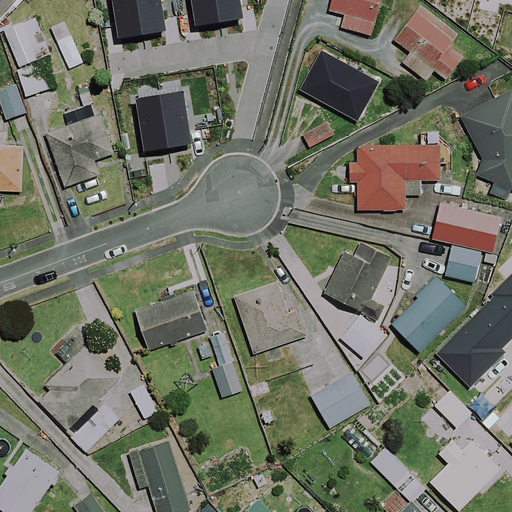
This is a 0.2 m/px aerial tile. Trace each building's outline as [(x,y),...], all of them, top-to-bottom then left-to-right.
[(0,0),(0,15),(16,0),(0,0)] [(173,18),(170,0),(148,0),(152,22),(173,18)] [(277,19),(277,0),(254,0),(254,18),(277,19)] [(379,0),(331,0),(328,12),(344,16),(340,29),(369,37),(379,0)] [(457,35),(418,8),(394,43),(409,53),(401,65),(425,81),(432,72),(445,82),(465,54),(450,44),(457,35)] [(42,59),(27,22),(3,32),(18,69),(42,59)] [(258,29),(192,26),(190,73),(256,76),(258,29)] [(377,84),(322,54),(300,93),(355,123),(377,84)] [(151,75),(148,59),(133,62),(135,77),(118,80),(129,150),(169,144),(163,101),(171,99),(167,72),(151,75)] [(50,91),(44,69),(17,77),(24,99),(50,91)] [(25,114),(15,86),(0,90),(0,106),(5,121),(25,114)] [(511,91),(511,89),(458,114),(483,164),(479,181),(511,189),(511,91)] [(83,122),(79,110),(65,115),(69,128),(45,135),(63,190),(98,178),(93,162),(112,156),(100,116),(83,122)] [(22,148),(0,147),(0,192),(20,194),(22,148)] [(439,183),(439,148),(355,147),(355,163),(348,163),(348,183),(356,184),(356,212),(403,213),(403,197),(420,197),(420,182),(439,183)] [(500,221),(456,210),(449,241),(493,252),(500,221)] [(324,299),(376,320),(382,305),(372,300),(390,258),(360,245),(353,261),(342,256),(324,299)] [(479,255),(450,248),(443,277),(472,284),(479,255)] [(465,306),(436,279),(391,327),(419,354),(465,306)] [(291,313),(281,283),(234,299),(253,355),(306,337),(297,311),(291,313)] [(206,333),(194,294),(135,312),(147,351),(206,333)] [(511,318),(511,297),(508,294),(496,306),(510,320),(511,318)] [(382,336),(359,316),(339,339),(362,359),(382,336)] [(117,383),(93,355),(74,332),(59,346),(72,361),(67,366),(46,384),(50,389),(38,400),(83,453),(119,422),(99,399),(117,383)] [(511,345),(510,343),(493,360),(511,379),(511,345)] [(310,366),(306,354),(244,378),(253,401),(270,394),(266,383),(310,366)] [(241,392),(232,364),(211,371),(220,399),(241,392)] [(368,406),(350,375),(310,398),(328,429),(368,406)] [(157,413),(142,386),(129,393),(143,420),(157,413)] [(470,415),(449,392),(434,407),(455,429),(470,415)] [(498,471),(463,434),(440,456),(448,464),(429,482),(457,511),(498,471)] [(182,511),(188,510),(166,444),(128,456),(139,489),(146,486),(154,511),(182,511)] [(31,511),(58,474),(25,451),(0,486),(0,510),(2,511),(31,511)] [(407,474),(383,452),(370,466),(395,488),(407,474)] [(101,511),(88,494),(71,507),(74,511),(101,511)] [(268,511),(257,501),(246,511),(268,511)] [(417,511),(408,502),(398,511),(417,511)]
